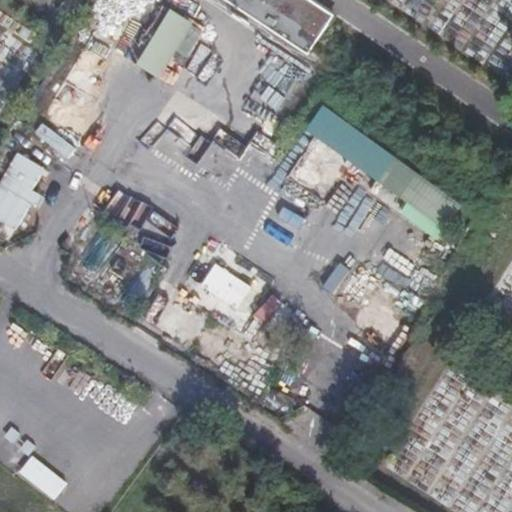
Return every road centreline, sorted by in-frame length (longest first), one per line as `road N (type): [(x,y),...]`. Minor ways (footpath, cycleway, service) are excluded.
road 1 (unknown): [(18,279),(108,180),(145,191),(288,278),(331,340),(297,458)]
road 2 (residential): [(380,511),(0,267)]
